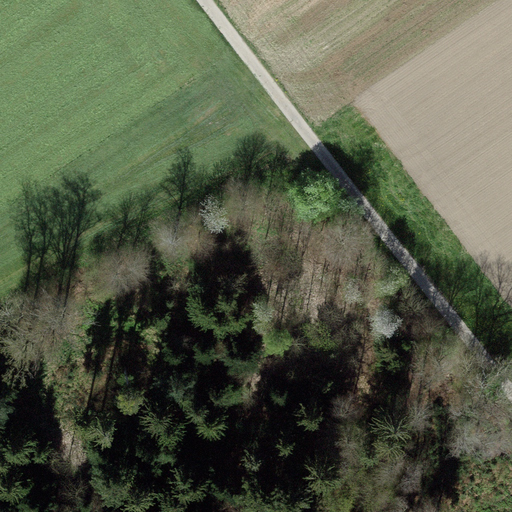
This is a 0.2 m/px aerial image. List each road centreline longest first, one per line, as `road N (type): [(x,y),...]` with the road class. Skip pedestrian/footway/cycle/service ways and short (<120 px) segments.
road 1 (track): [(203,0),(311,148),(511,389)]
road 2 (track): [(461,333),(396,411),(385,511)]
